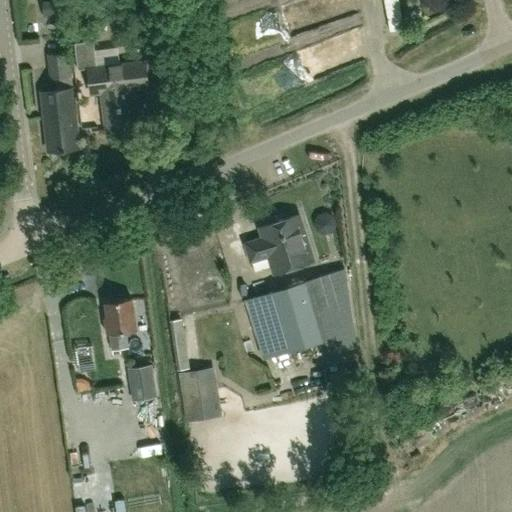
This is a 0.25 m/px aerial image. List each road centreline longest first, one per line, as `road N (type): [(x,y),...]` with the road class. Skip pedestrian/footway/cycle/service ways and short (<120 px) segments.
road 1 (residential): [(29,243),(511,42)]
road 2 (unclassified): [(29,243),(0,12)]
